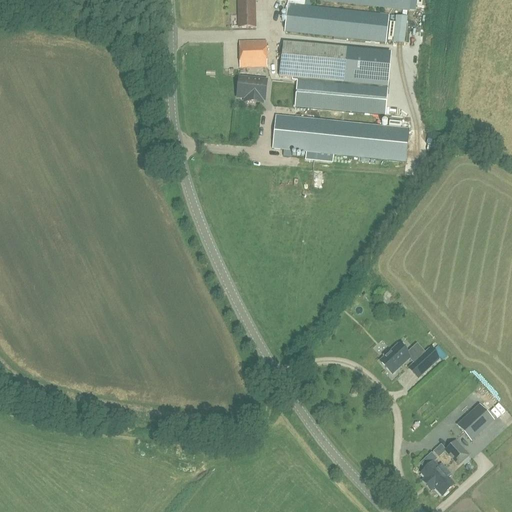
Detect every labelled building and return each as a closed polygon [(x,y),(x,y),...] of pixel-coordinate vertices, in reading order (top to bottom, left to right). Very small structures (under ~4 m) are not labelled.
[(314,0),(409,10),(410,0),(287,0),(287,4),(284,32),(386,43),(389,15),(311,7),(311,0),(314,0)] [(239,28),(255,28),(254,2),(238,2),(239,28)] [(407,18),(396,17),(394,28),(406,29),(407,18)] [(240,68),(267,67),(266,40),(239,42),(240,68)] [(280,77),(328,82),(343,83),(346,53),(331,51),(283,46),(280,77)] [(267,76),(240,73),(237,98),(246,99),(246,102),(256,103),(256,100),(264,101),(267,76)] [(385,116),(388,88),(292,79),(292,81),(297,82),(294,108),(385,116)] [(272,149),(405,163),(409,130),(275,117),(272,149)] [(392,376),(411,359),(398,344),(389,352),(388,351),(382,356),(384,357),(379,362),(392,376)] [(354,397),(356,397),(358,391),(357,389),(353,388),(351,389),(350,395),(351,397),(354,397)] [(466,418),(480,433),(494,420),(480,405),(466,418)] [(457,426),(471,441),(480,433),(466,418),(457,426)] [(445,451),(454,461),(459,466),(470,456),(456,441),(445,451)] [(430,483),(445,469),(441,465),(438,467),(434,463),(438,460),(432,454),(421,464),(425,469),(421,473),(430,483)] [(442,497),(454,485),(448,478),(451,475),(445,469),(430,483),(442,497)]
